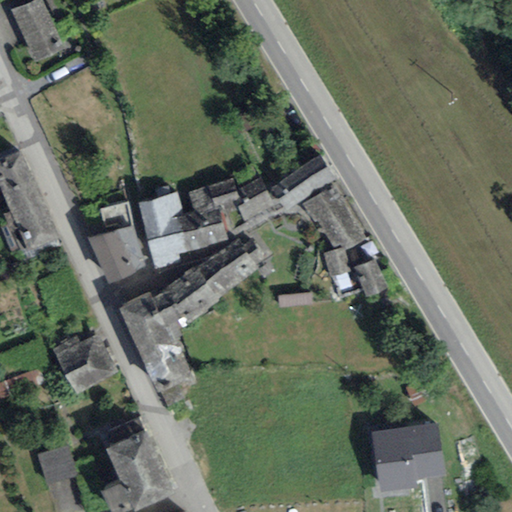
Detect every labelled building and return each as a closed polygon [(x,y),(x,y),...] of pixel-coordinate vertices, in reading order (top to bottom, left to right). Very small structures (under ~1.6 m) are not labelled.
[(32,0),(10,10),(35,63),(66,48),(42,0),(32,0)] [(22,152),(0,160),(0,192),(8,212),(0,215),(0,222),(14,257),(58,239),(22,152)] [(303,166),(270,189),(285,210),(335,181),(320,156),(303,166)] [(261,176),(238,189),(245,202),(237,207),(244,222),(273,206),(261,176)] [(233,179),(208,187),(215,210),(218,209),(220,215),(235,210),(233,204),(240,202),(233,179)] [(337,184),(302,204),(313,223),(317,221),(348,203),(337,184)] [(208,187),(188,193),(194,213),(196,212),(206,247),(227,241),(220,215),(218,209),(215,210),(208,187)] [(177,193),(138,203),(156,273),(182,265),(170,219),(182,216),(177,193)] [(348,203),(317,221),(334,250),(344,247),(345,251),(369,237),(348,203)] [(194,213),(182,216),(170,219),(182,265),(208,258),(206,247),(196,212),(194,213)] [(133,228),(87,238),(111,290),(149,278),(133,228)] [(258,236),(242,246),(256,267),(272,257),(258,236)] [(197,268),(217,297),(258,270),(256,267),(242,246),(238,240),(197,268)] [(334,250),(323,253),(329,277),(351,271),(345,251),(344,247),(334,250)] [(373,260),(354,267),(365,299),(387,289),(373,260)] [(217,297),(197,268),(196,265),(153,299),(170,335),(176,332),(220,301),(217,297)] [(184,398),(178,384),(196,376),(176,332),(170,335),(153,299),(150,292),(117,307),(158,393),(160,392),(167,406),(184,398)] [(310,293),(279,296),(280,308),(311,305),(310,293)] [(119,369),(99,332),(79,343),(75,336),(51,349),(75,393),(119,369)] [(38,370),(0,382),(0,400),(0,401),(44,386),(38,370)] [(405,388),(414,408),(426,402),(416,382),(405,388)] [(177,493),(143,416),(100,434),(122,483),(101,492),(109,511),(133,511),(135,511),(177,493)] [(371,433),(380,493),(417,487),(416,480),(446,476),(438,423),(408,428),(371,433)] [(67,444),(36,454),(46,484),(76,474),(67,444)]
